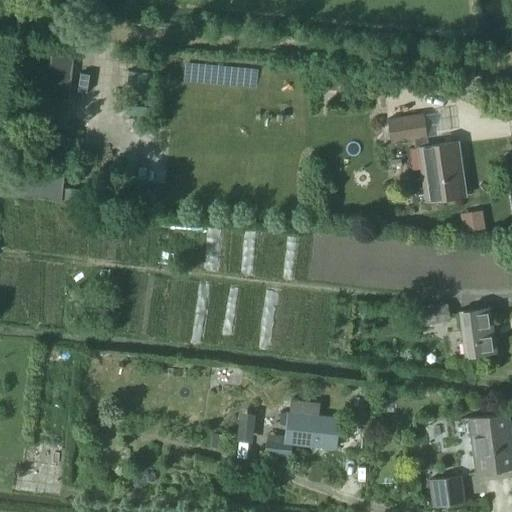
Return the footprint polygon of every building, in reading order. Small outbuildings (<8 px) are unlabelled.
[(34,32),(93,39),(94,23),(36,16),(34,32)] [(47,97),(68,99),(73,47),(52,45),(47,97)] [(319,88),(342,90),(343,80),(320,78),(319,88)] [(388,120),(391,143),(415,139),(425,203),(465,197),(456,141),(427,146),(422,115),(388,120)] [(79,135),(57,132),(53,160),(75,163),(79,135)] [(0,194),(60,201),(61,200),(92,203),(93,190),(62,186),(63,172),(0,165),(0,194)] [(460,211),(463,235),(485,232),(481,208),(460,211)] [(446,304),(413,308),(416,325),(448,320),(446,304)] [(460,313),(466,358),(495,354),(490,309),(460,313)] [(281,411),(279,423),(286,423),(284,442),(333,448),(337,417),(319,415),(288,412),(281,411)] [(468,418),(476,475),(511,469),(511,459),(506,413),(468,418)] [(427,481),(432,507),(464,502),(460,475),(427,481)]
